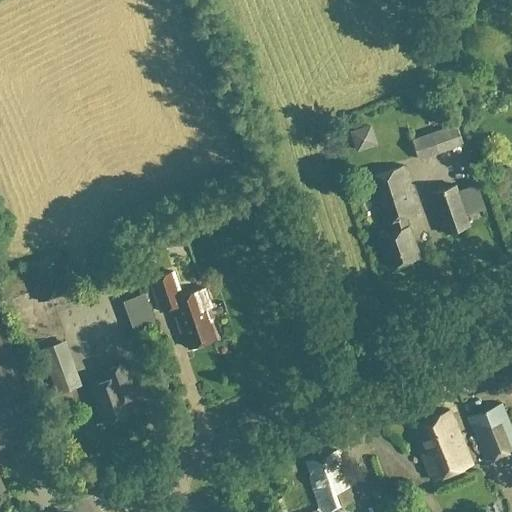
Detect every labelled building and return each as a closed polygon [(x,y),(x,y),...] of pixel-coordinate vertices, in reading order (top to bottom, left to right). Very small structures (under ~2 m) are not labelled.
[(369,126),(348,133),(354,153),(376,147),(369,126)] [(454,127),(411,141),(417,161),(461,146),(454,127)] [(500,185),(511,179),(511,166),(495,174),(500,185)] [(391,234),(383,236),(376,239),(386,269),(417,258),(407,228),(406,228),(403,218),(417,214),(402,167),(365,179),(380,227),(388,224),(391,234)] [(475,185),(456,192),(454,187),(429,195),(443,235),(468,227),(464,217),(484,210),(475,185)] [(25,265),(37,302),(70,291),(59,255),(25,265)] [(173,308),(177,318),(175,319),(179,333),(181,332),(187,350),(213,341),(208,324),(210,323),(205,310),(210,309),(204,290),(180,298),(172,273),(149,281),(159,313),(173,308)] [(61,343),(42,350),(52,380),(71,374),(61,343)] [(103,381),(89,386),(102,425),(129,416),(122,395),(134,391),(124,363),(100,372),(103,381)] [(0,395),(8,393),(0,364),(0,395)] [(466,418),(483,463),(511,451),(511,436),(500,405),(466,418)] [(447,413),(410,428),(422,460),(431,482),(469,466),(454,430),(447,413)] [(335,511),(335,509),(352,504),(335,452),(304,462),(310,478),(308,479),(319,511),(316,511),(335,511)] [(386,511),(384,503),(370,508),(371,511),(386,511)]
